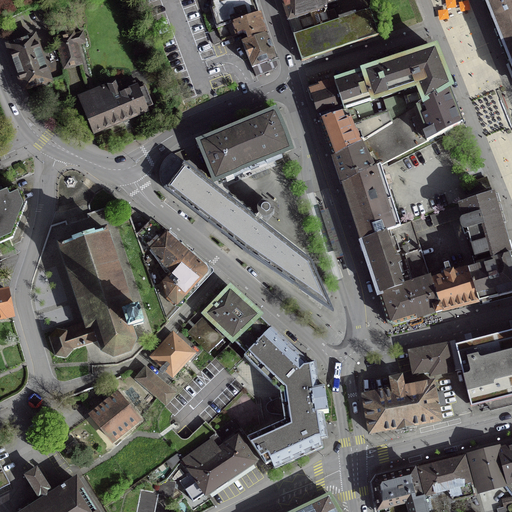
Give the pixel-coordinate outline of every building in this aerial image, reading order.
[(216,30),(258,15),(253,0),(219,0),(212,2),(211,4),(212,8),(210,9),(216,30)] [(322,0),(280,0),(288,22),(297,19),(302,34),(331,24),(330,22),(325,6),(322,0)] [(511,0),(483,0),(490,14),(501,41),(511,67),(511,0)] [(293,37),(301,63),(378,38),(369,12),(356,16),(355,14),(338,19),(338,22),(331,24),(302,34),(297,19),(288,22),(293,37)] [(264,36),(258,15),(216,30),(221,42),(242,34),(246,35),(248,42),(264,36)] [(221,43),(221,42),(216,30),(208,32),(214,46),(221,43)] [(55,40),(62,68),(64,68),(64,69),(81,65),(73,35),(57,39),(55,40)] [(274,60),(264,36),(248,42),(242,45),(252,69),(256,78),(275,70),(276,67),(274,60)] [(23,91),(49,82),(34,37),(7,46),(23,91)] [(430,279),(429,279),(411,223),(400,227),(380,167),(464,124),(463,123),(464,121),(461,120),(462,116),(460,115),(460,112),(458,111),(459,111),(457,107),(450,88),(449,88),(441,69),(435,51),(412,58),(393,65),(364,74),(359,75),(334,83),(323,87),(310,91),(319,121),(334,159),(335,163),(340,180),(342,186),(344,190),(360,241),(369,268),(378,295),(379,299),(387,323),(393,326),(417,319),(438,314),(441,313),(454,309),(478,303),(511,294),(511,267),(492,195),(460,206),(463,219),(461,220),(460,222),(462,230),(466,241),(468,242),(470,243),(475,260),(477,265),(467,268),(466,268),(452,272),(450,272),(447,264),(443,266),(445,274),(443,274),(444,275),(430,279)] [(119,95),(115,84),(78,99),(92,135),(147,112),(153,109),(143,85),(119,95)] [(199,144),(195,145),(197,150),(200,148),(214,182),(289,151),(274,113),(199,144)] [(183,164),(164,189),(163,190),(224,237),(242,251),(333,314),(311,263),(234,204),(183,164)] [(478,188),(487,185),(485,179),(476,183),(478,188)] [(465,193),(476,189),(474,184),(463,188),(465,193)] [(0,261),(1,261),(0,258),(0,244),(12,239),(26,205),(20,191),(17,193),(15,188),(4,192),(2,187),(0,187),(0,261)] [(190,254),(177,243),(175,242),(165,234),(150,223),(126,207),(143,254),(149,270),(155,286),(167,318),(170,315),(210,273),(193,257),(190,254)] [(344,257),(328,209),(320,212),(336,260),(344,257)] [(55,330),(49,338),(55,357),(65,359),(72,351),(98,342),(102,352),(113,358),(129,352),(134,341),(130,328),(143,324),(137,309),(132,311),(105,231),(85,238),(59,246),(86,326),(65,332),(55,330)] [(258,317),(229,290),(220,299),(218,297),(215,294),(218,292),(217,291),(182,328),(181,327),(180,328),(209,356),(210,355),(208,354),(226,336),(232,342),(258,317)] [(0,319),(12,317),(6,291),(0,292),(0,319)] [(271,329),(270,330),(266,326),(258,317),(232,342),(242,351),(246,355),(243,358),(279,392),(279,394),(278,394),(279,399),(268,404),(266,406),(266,410),(267,413),(270,414),(282,416),(282,421),(284,421),(284,422),(246,439),(265,466),(271,463),(274,470),(321,448),(320,439),(326,439),(322,415),(328,414),(325,398),(324,386),(318,387),(314,364),(308,365),(274,331),(271,329)] [(511,331),(455,346),(457,354),(461,370),(471,407),(479,405),(480,409),(488,407),(489,410),(511,404),(511,331)] [(166,371),(172,377),(192,355),(172,337),(152,358),(162,368),(159,372),(162,375),(166,371)] [(457,354),(455,346),(454,342),(447,344),(448,347),(446,346),(424,350),(410,352),(409,354),(413,373),(414,375),(429,372),(430,376),(461,370),(457,354)] [(165,406),(174,395),(145,369),(136,380),(165,406)] [(397,378),(395,378),(390,380),(392,390),(376,393),(362,396),(369,434),(405,428),(441,422),(438,407),(444,406),(441,394),(435,395),(433,383),(403,388),(401,377),(397,378)] [(104,388),(98,393),(104,401),(111,396),(104,388)] [(138,421),(117,395),(91,416),(112,442),(138,421)] [(205,494),(205,495),(253,463),(237,438),(224,447),(220,442),(240,429),(234,420),(208,438),(209,441),(182,461),(191,474),(179,482),(193,503),(205,494)] [(63,440),(58,444),(62,449),(67,445),(63,440)] [(511,446),(498,451),(508,489),(511,494),(511,446)] [(504,480),(506,485),(508,489),(498,451),(497,449),(469,456),(479,492),(493,489),(493,488),(496,487),(495,483),(504,480)] [(452,502),(474,496),(464,457),(418,469),(424,496),(449,490),(452,502)] [(0,487),(9,483),(0,463),(0,487)] [(26,511),(94,511),(75,481),(65,488),(64,486),(60,488),(61,490),(50,497),(46,491),(48,490),(36,470),(25,477),(32,487),(28,490),(27,490),(27,491),(29,490),(32,493),(34,498),(32,499),(33,500),(34,499),(33,499),(40,495),(44,501),(26,511)] [(424,498),(421,498),(414,470),(377,479),(373,485),(377,511),(427,511),(428,511),(424,498)] [(157,495),(172,498),(175,483),(160,480),(157,495)] [(136,511),(154,511),(157,495),(140,491),(136,511)] [(336,511),(329,497),(297,511),(336,511)] [(496,511),(510,511),(509,507),(511,505),(511,497),(501,501),(503,508),(496,510),(496,511)]
